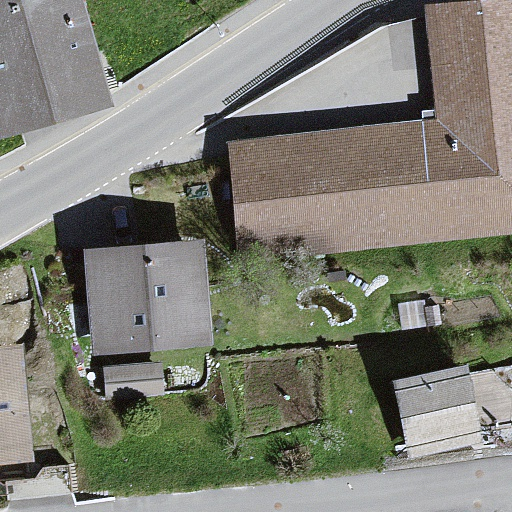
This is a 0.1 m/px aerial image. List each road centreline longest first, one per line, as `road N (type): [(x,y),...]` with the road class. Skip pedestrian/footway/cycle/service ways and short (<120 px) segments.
road 1 (tertiary): [(0,213),(345,0)]
road 2 (residential): [(238,511),(511,472)]
